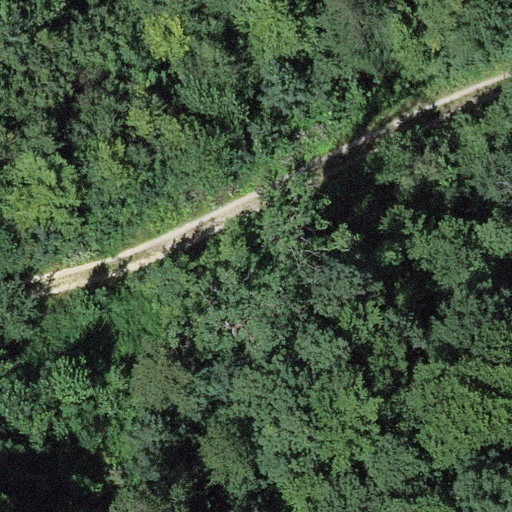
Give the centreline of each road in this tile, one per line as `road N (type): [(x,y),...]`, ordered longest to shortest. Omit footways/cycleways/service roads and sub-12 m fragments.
road 1 (track): [(511,77),(279,185),(0,291)]
road 2 (track): [(279,185),(511,273)]
